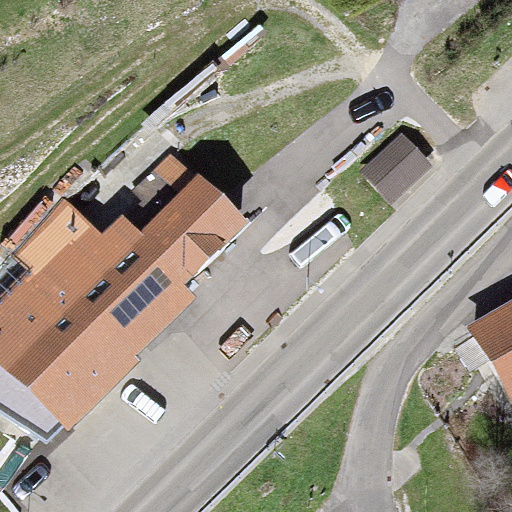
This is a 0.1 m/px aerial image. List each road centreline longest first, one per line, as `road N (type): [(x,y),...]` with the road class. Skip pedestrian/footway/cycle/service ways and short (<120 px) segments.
road 1 (primary): [(511,160),(144,511)]
road 2 (residential): [(378,511),(369,448),(379,390),(412,343),(511,245)]
